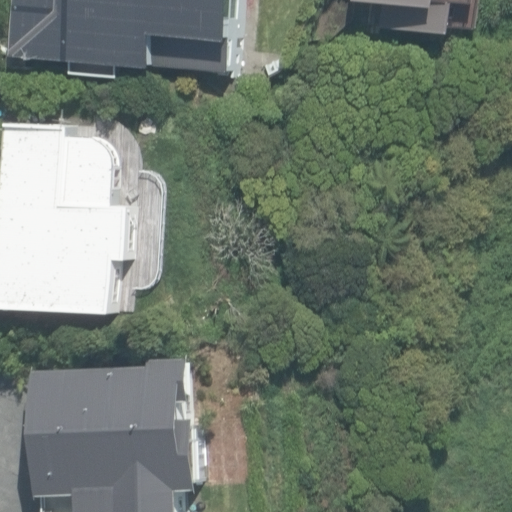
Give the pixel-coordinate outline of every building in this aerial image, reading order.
[(241,75),(246,0),(32,0),(27,61),(86,66),(85,74),(127,78),(128,65),(241,75)] [(469,33),(471,0),(369,0),(368,27),(469,33)] [(271,99),(272,80),(247,80),(246,99),(271,99)] [(0,304),(121,311),(124,256),(136,256),(138,205),(125,204),(127,163),(126,161),(125,160),(124,158),(123,156),(123,155),(122,153),(121,152),(119,150),(118,149),(117,147),(116,146),(115,145),(113,143),(112,142),(111,141),(109,140),(108,139),(106,138),(104,137),(103,136),(102,135),(75,134),(76,125),(18,123),(14,206),(0,205),(0,304)] [(53,487),(53,511),(190,511),(190,480),(209,480),(207,405),(203,405),(202,347),(160,349),(160,358),(46,361),(49,487),(53,487)]
